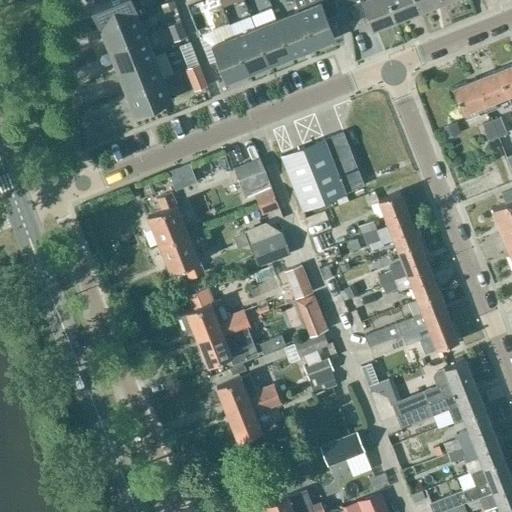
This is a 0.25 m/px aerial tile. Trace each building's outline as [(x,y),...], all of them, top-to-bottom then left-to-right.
[(144,11),(139,0),(105,0),(90,6),(99,28),(144,11)] [(322,0),(319,2),(297,10),(312,47),(334,39),(326,20),(339,15),(332,0),(322,0)] [(374,30),(401,19),(393,0),(347,0),(356,20),(368,16),(374,30)] [(393,0),(401,19),(424,10),(419,0),(393,0)] [(448,1),(447,0),(419,0),(424,10),(448,1)] [(172,3),(160,8),(163,15),(175,10),(172,3)] [(196,3),(187,7),(191,18),(200,14),(196,3)] [(297,10),(276,19),(291,56),(312,47),(297,10)] [(144,11),(99,28),(108,49),(145,35),(137,14),(144,11)] [(276,19),(254,27),(269,64),(291,56),(276,19)] [(180,22),(167,27),(173,40),(185,35),(180,22)] [(254,27),(233,36),(247,73),(269,64),(254,27)] [(153,56),(145,35),(108,49),(116,71),(153,56)] [(233,36),(211,44),(226,81),(247,73),(233,36)] [(162,77),(153,56),(116,71),(124,92),(162,77)] [(76,79),(98,70),(94,61),(72,70),(76,79)] [(197,63),(186,68),(194,89),(206,85),(197,63)] [(511,65),(497,71),(507,97),(511,95),(511,65)] [(474,80),(487,112),(496,108),(494,102),(507,97),(497,71),(474,80)] [(170,99),(162,77),(124,92),(133,114),(170,99)] [(487,112),(474,80),(451,89),(461,115),(462,114),(464,120),(477,114),(478,116),(487,112)] [(215,102),(202,108),(209,123),(222,117),(215,102)] [(169,134),(184,129),(178,115),(164,120),(169,134)] [(490,120),(498,137),(506,133),(500,116),(490,120)] [(490,120),(482,123),(488,140),(498,137),(490,120)] [(456,123),(444,128),(447,136),(459,132),(456,123)] [(131,150),(148,144),(142,129),(125,135),(131,150)] [(311,143),(332,197),(345,192),(344,192),(363,185),(342,131),(311,143)] [(346,138),(353,157),(363,153),(355,134),(346,138)] [(332,197),(311,143),(281,155),(302,209),(332,197)] [(256,198),(258,204),(275,197),(259,159),(235,169),(248,201),(256,198)] [(511,188),(501,193),(505,204),(511,200),(511,188)] [(377,200),(387,226),(409,217),(399,192),(377,200)] [(148,216),(159,244),(187,233),(171,193),(157,198),(162,210),(148,216)] [(275,197),(258,204),(262,215),(279,209),(275,197)] [(491,209),(500,232),(511,227),(511,200),(505,204),(491,209)] [(214,233),(231,228),(225,208),(208,214),(214,233)] [(387,226),(377,230),(382,243),(393,239),(397,250),(419,241),(409,217),(387,226)] [(358,225),(362,236),(377,230),(373,220),(358,225)] [(511,227),(500,232),(509,256),(511,254),(511,227)] [(377,230),(362,236),(366,245),(370,243),(372,248),(383,244),(382,243),(377,230)] [(281,231),(247,243),(256,268),(290,254),(281,231)] [(187,233),(159,244),(171,273),(185,267),(190,279),(204,273),(187,233)] [(341,237),(327,241),(330,252),(345,248),(341,237)] [(350,240),(353,249),(361,245),(358,237),(350,240)] [(381,285),(428,266),(419,241),(397,250),(401,262),(389,267),(390,270),(377,275),(381,285)] [(283,271),(294,298),(312,291),(301,264),(283,271)] [(319,268),(323,279),(331,276),(327,265),(319,268)] [(428,266),(381,285),(385,295),(398,290),(398,291),(411,286),(416,300),(438,291),(428,266)] [(357,294),(354,285),(344,289),(348,298),(357,294)] [(194,332),(197,340),(246,319),(242,309),(227,316),(221,300),(210,304),(204,290),(190,295),(196,309),(180,315),(188,334),(194,332)] [(438,291),(416,300),(421,312),(364,335),(369,347),(448,316),(438,291)] [(321,313),(313,293),(298,299),(306,319),(321,313)] [(448,316),(369,347),(373,358),(418,340),(424,354),(436,349),(458,341),(448,316)] [(246,319),(197,340),(208,366),(229,358),(232,365),(258,355),(248,329),(250,329),(246,319)] [(292,344),(298,357),(328,344),(323,331),(292,344)] [(281,333),(260,342),(264,352),(285,343),(281,333)] [(303,367),(308,380),(332,370),(327,358),(303,367)] [(390,402),(396,415),(475,384),(465,359),(443,367),(434,370),(431,376),(436,387),(400,401),(399,398),(390,402)] [(242,364),(228,369),(231,375),(244,369),(242,364)] [(308,381),(313,393),(336,384),(331,372),(308,381)] [(276,394),(273,385),(256,392),(249,373),(216,387),(227,414),(276,394)] [(463,417),(484,409),(475,384),(396,415),(400,427),(447,409),(452,422),(463,417)] [(276,394),(227,414),(238,441),(261,432),(254,414),(280,403),(276,394)] [(447,453),(495,435),(484,409),(463,417),(467,429),(455,434),(457,438),(443,444),(447,453)] [(320,447),(328,466),(365,451),(357,432),(320,447)] [(478,457),(482,467),(504,459),(495,435),(447,453),(451,463),(465,457),(467,461),(478,457)] [(290,444),(281,448),(284,454),(293,451),(290,444)] [(454,491),(430,501),(433,511),(439,511),(463,503),(466,502),(511,483),(511,479),(504,459),(482,467),(469,472),(474,485),(455,492),(454,491)] [(450,486),(463,482),(459,470),(446,474),(450,486)] [(511,511),(511,483),(466,502),(470,511),(471,511),(482,508),(484,511),(498,506),(499,511),(511,511)] [(357,500),(362,511),(387,511),(379,491),(357,500)] [(422,491),(410,495),(413,502),(425,498),(422,491)] [(264,506),(266,511),(323,511),(321,503),(312,507),(305,492),(289,498),(288,496),(264,506)] [(466,511),(463,503),(439,511),(466,511)]
